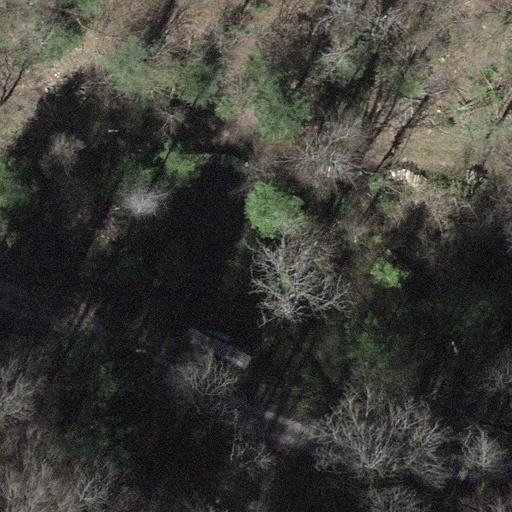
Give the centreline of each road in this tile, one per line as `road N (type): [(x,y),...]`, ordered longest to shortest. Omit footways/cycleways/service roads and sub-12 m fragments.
road 1 (track): [(0,310),(251,399),(511,476)]
road 2 (track): [(0,97),(336,150),(511,150)]
